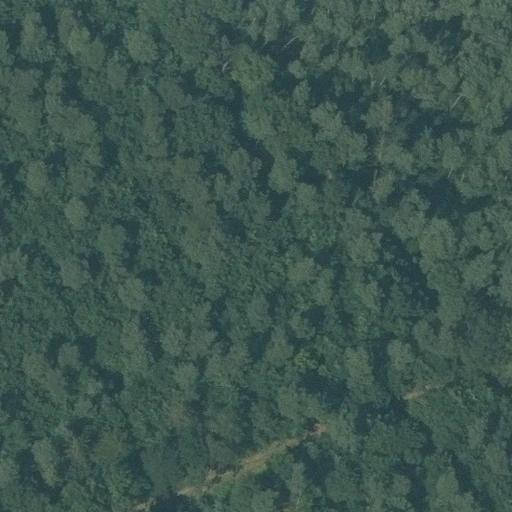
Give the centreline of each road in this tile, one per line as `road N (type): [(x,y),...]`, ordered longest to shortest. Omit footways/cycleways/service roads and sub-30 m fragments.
road 1 (track): [(511,380),(144,0)]
road 2 (track): [(511,379),(404,405),(165,511)]
